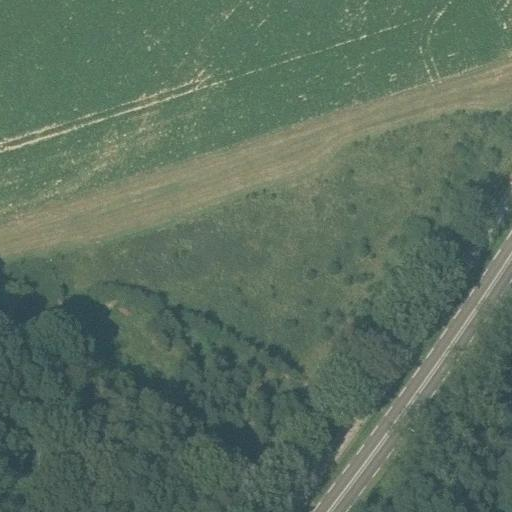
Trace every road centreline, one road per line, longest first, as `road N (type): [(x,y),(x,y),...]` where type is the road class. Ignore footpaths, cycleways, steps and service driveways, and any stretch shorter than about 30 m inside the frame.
road 1 (track): [(511,70),(0,234)]
road 2 (primary): [(327,511),(511,250)]
